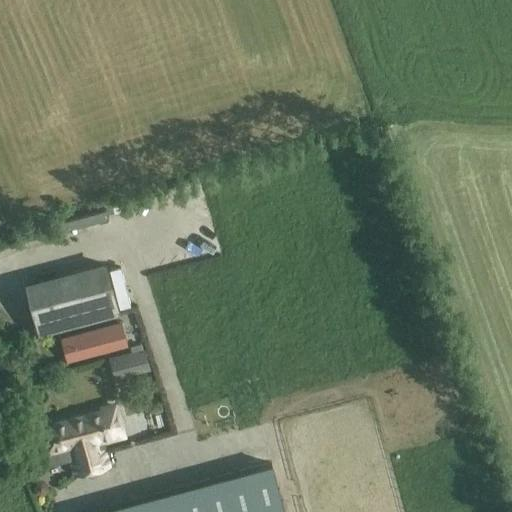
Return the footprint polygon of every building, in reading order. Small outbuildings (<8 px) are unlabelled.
[(89,264),(25,285),(42,344),(106,326),(89,264)] [(120,267),(108,270),(119,309),(131,306),(120,267)] [(121,323),(62,339),(68,362),(127,347),(121,323)] [(144,352),(119,358),(123,374),(148,367),(144,352)] [(94,412),(35,427),(42,452),(62,447),(71,476),(108,467),(101,441),(105,440),(102,427),(109,425),(105,409),(94,412)] [(286,511),(273,463),(91,511),(286,511)] [(41,482),(37,483),(35,487),(36,492),(40,495),(45,493),(47,489),(45,484),(41,482)]
